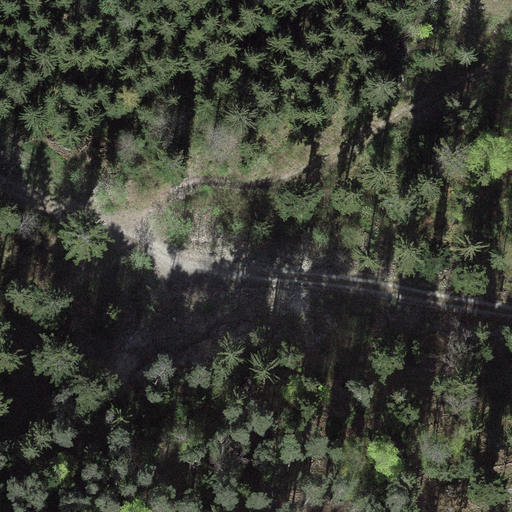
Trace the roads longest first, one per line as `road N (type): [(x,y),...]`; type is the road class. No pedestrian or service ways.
road 1 (track): [(0,179),(187,258),(511,310)]
road 2 (track): [(137,240),(174,190),(248,189),(297,176),(478,74),(511,63)]
